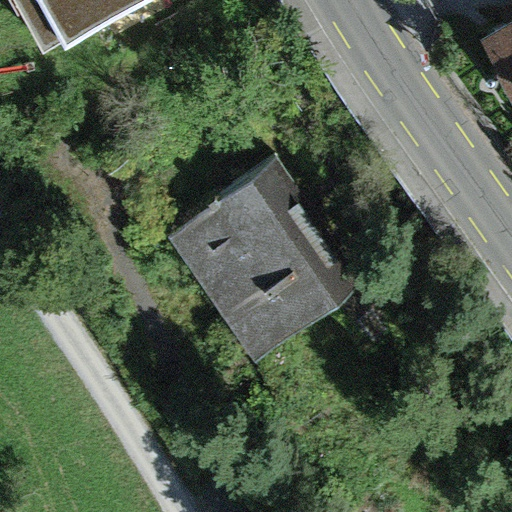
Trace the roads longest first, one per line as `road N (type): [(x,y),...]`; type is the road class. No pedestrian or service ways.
road 1 (track): [(0,234),(187,511)]
road 2 (secondary): [(511,233),(351,0)]
